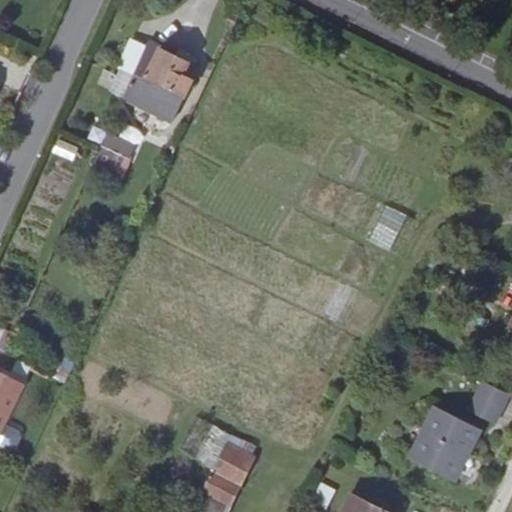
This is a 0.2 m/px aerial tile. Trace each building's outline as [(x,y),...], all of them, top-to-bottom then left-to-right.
[(187,100),(202,70),(146,42),(132,74),(187,100)] [(102,148),(131,157),(136,142),(107,133),(102,148)] [(59,139),(53,152),(73,162),(79,148),(59,139)] [(350,232),(404,258),(422,222),(368,196),(350,232)] [(0,349),(3,351),(12,332),(0,326),(0,349)] [(0,437),(24,384),(0,373),(0,437)] [(485,383),(478,397),(503,410),(510,396),(485,383)] [(503,410),(478,397),(471,410),(497,423),(503,410)] [(456,483),(482,433),(435,409),(410,461),(456,483)] [(239,488),(254,458),(227,444),(212,473),(239,488)] [(386,511),(352,495),(343,511),(386,511)]
